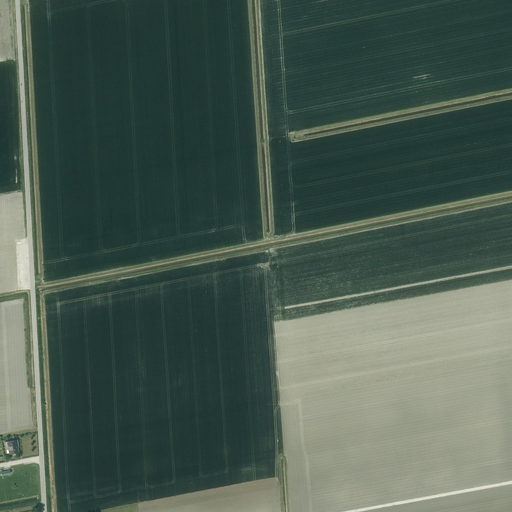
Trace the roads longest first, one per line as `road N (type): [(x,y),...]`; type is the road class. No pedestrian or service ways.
road 1 (unclassified): [(44,511),(17,0)]
road 2 (track): [(352,511),(511,482)]
